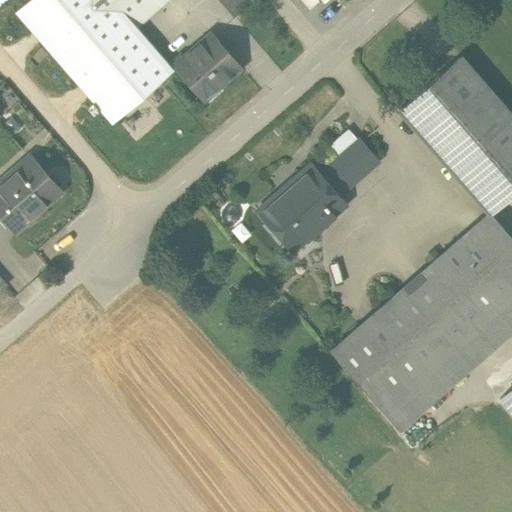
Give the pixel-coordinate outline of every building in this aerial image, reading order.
[(111,122),(172,70),(136,28),(168,0),(29,0),(15,13),(111,122)] [(253,0),(223,0),(239,16),(255,1),(253,0)] [(219,88),(240,69),(212,37),(197,50),(195,47),(174,65),(201,97),(215,84),(219,88)] [(511,196),(511,118),(459,57),(398,110),(489,215),(490,215),(511,196)] [(319,176),(337,196),(377,162),(359,141),(319,176)] [(60,195),(31,162),(17,174),(15,171),(1,183),(3,186),(0,188),(0,218),(14,235),(60,195)] [(337,196),(319,176),(312,168),(283,193),(280,190),(257,211),(287,245),(300,234),(305,239),(345,205),(337,196)] [(511,240),(490,215),(489,215),(330,353),(399,431),(511,333),(511,240)] [(511,388),(499,400),(511,414),(511,388)]
